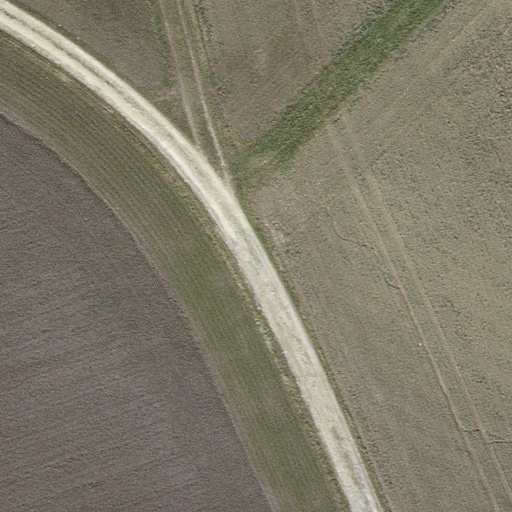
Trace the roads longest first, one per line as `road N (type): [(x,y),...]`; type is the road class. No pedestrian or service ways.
road 1 (track): [(0,8),(91,67),(157,123),(212,189),(259,271),(364,511)]
road 2 (track): [(212,189),(259,158),(420,0)]
road 3 (track): [(212,189),(172,0)]
